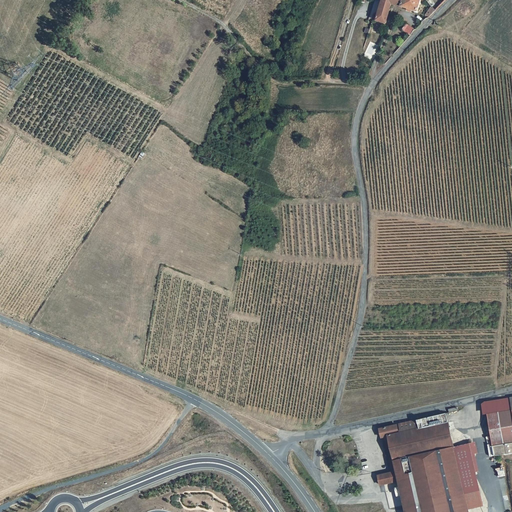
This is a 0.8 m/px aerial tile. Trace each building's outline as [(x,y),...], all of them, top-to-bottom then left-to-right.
[(375,20),(384,23),(391,3),(382,0),(381,0),(377,14),(373,13),(372,18),(375,19),(375,20)] [(401,0),(400,6),(416,11),(419,0),(401,0)] [(435,10),(431,7),(425,15),(428,17),(435,10)] [(413,29),(405,24),(402,29),(410,34),(413,29)] [(511,397),(504,398),(504,400),(499,400),(499,399),(479,402),(476,405),(477,413),(481,415),(487,457),(511,453),(511,397)] [(466,511),(452,454),(440,413),(394,423),(396,430),(391,430),(390,423),(372,427),(374,435),(376,435),(378,444),(382,443),(394,496),(382,499),(385,510),(403,506),(404,511),(466,511)] [(452,454),(466,511),(471,511),(479,510),(472,478),(475,477),(471,460),(474,459),(474,458),(452,454)]
